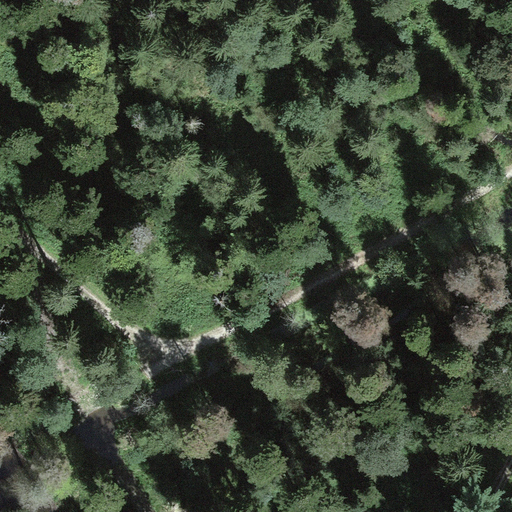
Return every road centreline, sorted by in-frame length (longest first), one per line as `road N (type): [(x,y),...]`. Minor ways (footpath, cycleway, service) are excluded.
road 1 (track): [(0,217),(132,335),(183,352),(511,171)]
road 2 (track): [(34,248),(15,294),(162,511)]
